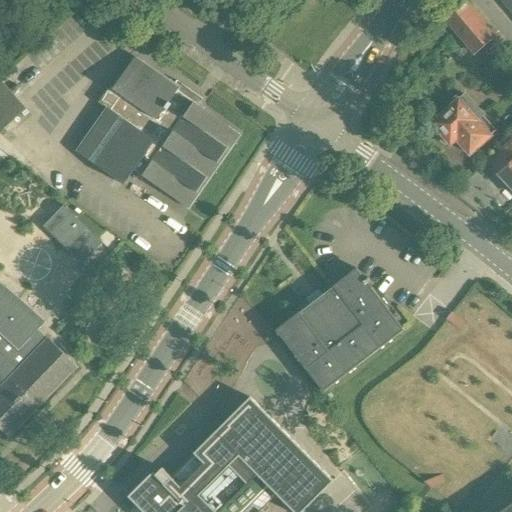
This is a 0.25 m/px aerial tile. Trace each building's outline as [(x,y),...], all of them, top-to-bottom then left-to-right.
[(501,55),(488,40),(493,37),(461,0),(459,0),(445,21),(473,53),(478,49),(491,64),(501,55)] [(100,125),(79,154),(124,185),(134,171),(186,207),(238,134),(198,106),(203,99),(177,81),(172,88),(133,60),(101,105),(106,108),(95,122),(100,125)] [(0,131),(26,109),(0,80),(0,131)] [(482,114),(465,94),(458,100),(455,96),(446,105),(449,108),(431,123),(439,132),(437,134),(439,139),(441,142),(446,144),(448,142),(449,144),(455,139),(469,154),(496,130),(482,115),(482,114)] [(511,137),(488,161),(511,186),(511,137)] [(42,227),(81,264),(101,243),(62,206),(42,227)] [(275,329),(323,391),(404,329),(356,267),(332,286),(338,293),(324,304),(320,298),(314,303),(317,308),(304,319),(298,312),(275,329)] [(0,428),(8,436),(75,367),(45,338),(43,341),(34,332),(40,327),(15,304),(0,291),(0,428)] [(152,472),(128,495),(144,511),(256,511),(275,494),(292,511),(299,511),(333,478),(250,396),(170,476),(161,467),(154,474),(152,472)]
